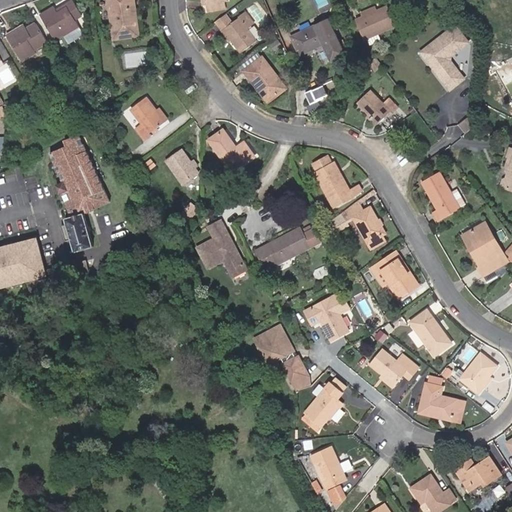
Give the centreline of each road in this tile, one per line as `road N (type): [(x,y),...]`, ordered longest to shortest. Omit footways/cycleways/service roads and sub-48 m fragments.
road 1 (residential): [(511,343),(450,295),(369,161),(347,144),(239,113),(174,30),(169,0)]
road 2 (residential): [(511,413),(500,430),(464,442),(391,425)]
